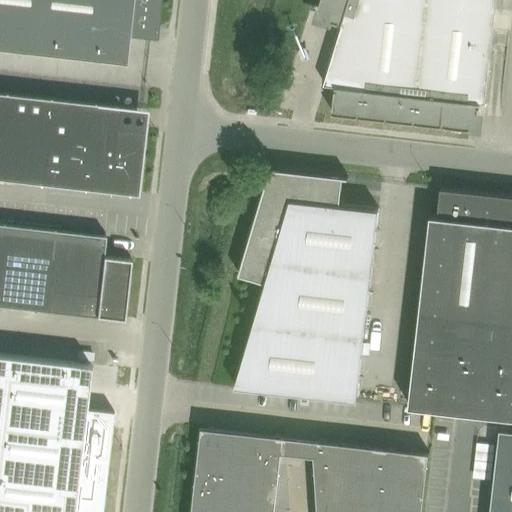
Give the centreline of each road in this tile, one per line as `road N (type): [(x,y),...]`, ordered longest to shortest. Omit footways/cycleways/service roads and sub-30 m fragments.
road 1 (unclassified): [(138,511),(180,128)]
road 2 (unclassified): [(180,128),(511,166)]
road 3 (unclassified): [(180,128),(191,0)]
